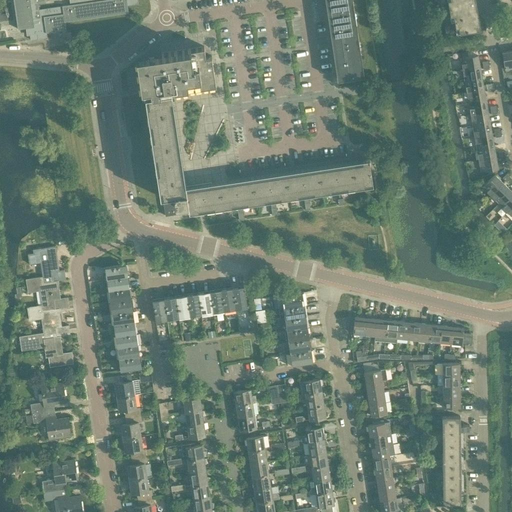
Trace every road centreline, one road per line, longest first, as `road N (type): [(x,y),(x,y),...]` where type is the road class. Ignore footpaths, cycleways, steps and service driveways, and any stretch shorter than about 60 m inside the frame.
road 1 (residential): [(112,511),(76,265),(126,227)]
road 2 (residential): [(234,11),(253,153),(326,143)]
road 3 (residential): [(326,143),(306,1),(234,11)]
road 4 (residential): [(483,511),(484,316)]
road 5 (residential): [(126,227),(101,68)]
road 6 (residential): [(484,316),(339,280)]
road 7 (residential): [(360,511),(338,364)]
road 8 (residential): [(511,164),(488,37)]
road 9 (residential): [(211,384),(338,364)]
